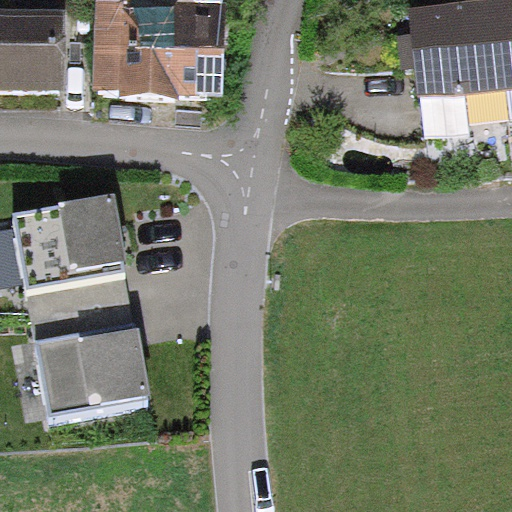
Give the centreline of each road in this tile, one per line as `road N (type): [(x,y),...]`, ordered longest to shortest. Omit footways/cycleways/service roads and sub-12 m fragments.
road 1 (residential): [(245,511),(236,398),(252,167)]
road 2 (residential): [(0,135),(170,149),(252,167)]
road 3 (residential): [(252,167),(289,0)]
